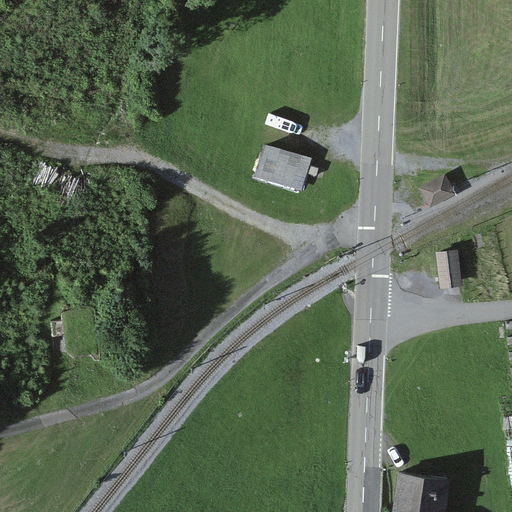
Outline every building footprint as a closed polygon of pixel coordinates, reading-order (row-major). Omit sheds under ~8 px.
[(252,172),(297,190),(306,166),(262,148),(252,172)] [(442,175),(420,188),(430,206),(452,193),(442,175)] [(458,248),(436,250),(441,286),(462,283),(458,248)] [(101,354),(93,308),(61,313),(69,360),(101,354)] [(436,511),(440,479),(393,474),(388,511),(436,511)]
